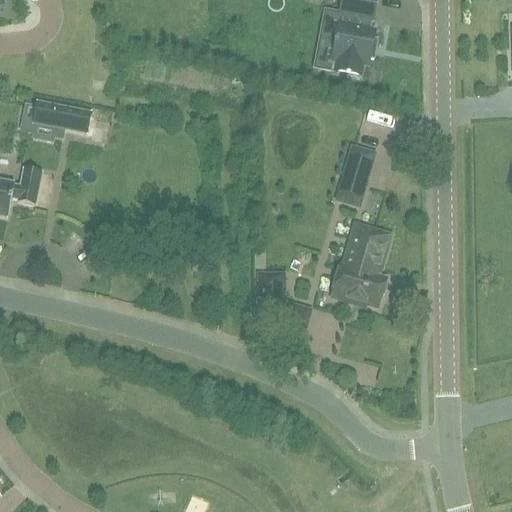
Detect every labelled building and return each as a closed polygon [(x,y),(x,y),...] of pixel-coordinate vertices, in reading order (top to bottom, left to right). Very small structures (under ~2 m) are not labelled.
[(339,63),(336,75),(359,79),(362,67),(368,68),(369,61),(373,62),(377,43),(373,42),(374,35),(368,34),(370,24),(372,24),(376,0),(342,0),(340,17),(339,18),(340,18),(332,62),(339,63)] [(36,104),(32,126),(87,137),(91,115),(36,104)] [(373,157),(352,151),(342,185),(363,191),(373,157)] [(36,205),(40,185),(41,178),(42,175),(23,171),(20,189),(13,188),(14,186),(0,183),(0,219),(7,221),(11,201),(17,202),(17,205),(35,208),(36,205)] [(40,185),(36,205),(48,208),(54,180),(41,178),(40,185)] [(378,222),(397,197),(384,187),(365,212),(378,222)] [(378,280),(380,272),(390,238),(356,228),(343,270),(341,270),(332,299),(352,306),(353,303),(378,310),(381,298),(384,297),(387,289),(385,286),(386,283),(378,280)] [(298,336),(300,336),(307,313),(305,312),(283,306),(283,282),(283,280),(259,281),(259,283),(260,324),(298,335),(298,336)]
